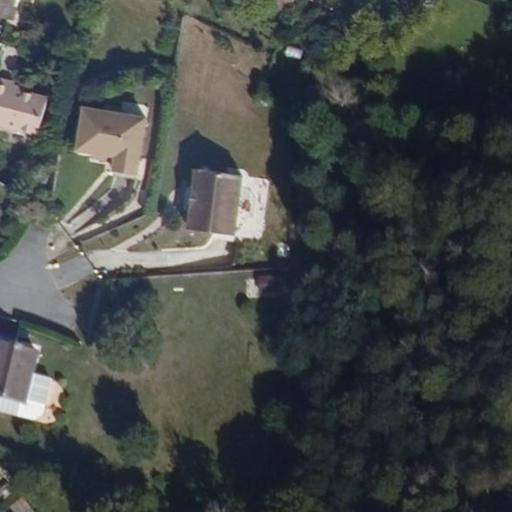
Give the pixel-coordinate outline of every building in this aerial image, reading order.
[(13,20),(18,0),(0,0),(0,16),(7,18),(13,20)] [(264,0),(288,13),(293,0),(264,0)] [(0,83),(0,130),(34,140),(44,102),(12,93),(13,87),(0,83)] [(100,113),(82,110),(76,152),(93,155),(92,160),(104,161),(104,156),(114,158),(113,163),(112,173),(135,176),(145,107),(119,103),(118,111),(106,109),(100,113)] [(112,173),(111,178),(134,181),(135,176),(112,173)] [(197,216),(193,235),(239,242),(248,183),(203,175),(198,209),(197,216)] [(200,194),(193,193),(190,215),(197,216),(198,209),(200,194)] [(279,294),(278,276),(259,276),(260,295),(279,294)] [(0,334),(0,396),(18,401),(14,416),(30,420),(41,414),(49,379),(30,374),(35,351),(14,346),(16,339),(0,334)]
